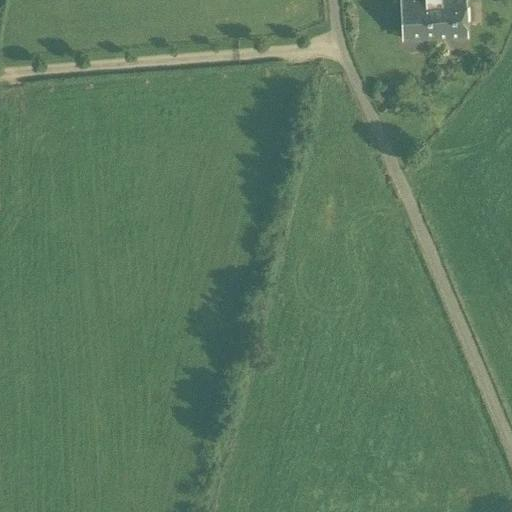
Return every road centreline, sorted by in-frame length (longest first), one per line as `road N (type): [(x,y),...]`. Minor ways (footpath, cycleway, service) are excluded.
road 1 (unclassified): [(511,436),(332,26),(331,0)]
road 2 (unknown): [(332,26),(0,75)]
